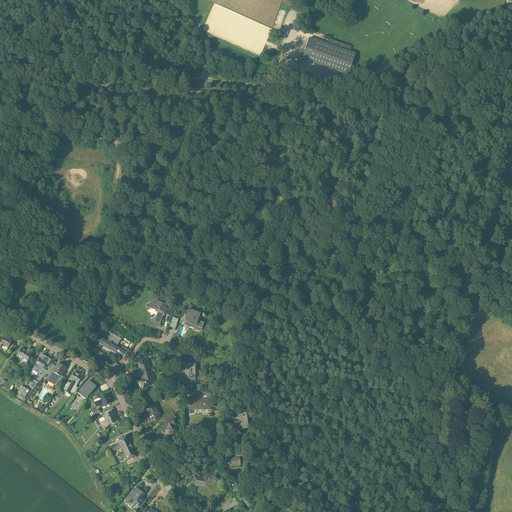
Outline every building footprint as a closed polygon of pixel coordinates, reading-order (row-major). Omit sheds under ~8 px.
[(274,21),(280,23),(285,12),(279,9),(274,21)] [(309,38),(302,59),(348,75),(355,54),(350,52),(351,48),(351,47),(329,39),(328,40),(327,44),(309,38)] [(168,299),(159,295),(158,299),(147,304),(149,309),(152,308),(155,309),(157,313),(156,316),(151,319),(150,322),(159,325),(162,317),(161,315),(164,314),(172,316),(174,310),(170,309),(168,310),(165,308),(168,299)] [(201,313),(189,309),(186,316),(187,317),(185,323),(190,325),(190,326),(194,327),(195,326),(202,328),(204,323),(198,321),(201,313)] [(178,319),(173,317),(169,327),(175,329),(178,319)] [(121,339),(111,333),(107,341),(100,337),(98,341),(98,340),(97,341),(98,341),(97,343),(104,347),(103,348),(110,352),(111,351),(116,354),(116,355),(116,354),(117,354),(117,356),(122,359),(123,358),(124,358),(127,353),(126,352),(127,350),(122,347),(120,349),(116,347),(121,339)] [(11,342),(4,338),(2,342),(0,340),(0,347),(2,344),(8,348),(11,342)] [(21,349),(17,356),(17,357),(21,359),(23,360),(23,359),(27,361),(26,363),(28,360),(31,354),(30,354),(33,350),(30,347),(26,351),(21,349)] [(41,355),(36,363),(34,367),(38,370),(39,367),(43,369),(46,363),(44,362),(46,358),(41,355)] [(151,374),(147,360),(137,363),(140,373),(139,373),(141,380),(138,381),(142,390),(155,383),(151,374)] [(66,368),(58,363),(56,367),(50,377),(49,379),(56,383),(58,380),(60,380),(62,377),(61,377),(66,368)] [(47,371),(45,374),(50,377),(56,367),(52,364),(47,371)] [(194,366),(186,366),(186,373),(175,373),(175,379),(183,379),(183,383),(194,383),(194,372),(194,366)] [(47,371),(43,369),(37,380),(40,381),(45,374),(47,371)] [(82,377),(74,373),(70,379),(72,381),(76,383),(78,384),(82,377)] [(88,381),(78,393),(85,399),(87,397),(89,395),(89,394),(92,397),(100,393),(97,386),(95,387),(88,381)] [(28,390),(21,387),(16,396),(24,399),(28,390)] [(210,393),(201,393),(201,397),(200,398),(192,398),(192,408),(199,408),(199,410),(210,410),(210,393)] [(107,395),(100,398),(101,400),(94,403),(95,407),(103,404),(104,406),(111,403),(108,398),(109,398),(109,397),(108,395),(107,395)] [(154,404),(150,406),(143,409),(145,414),(149,421),(154,419),(153,417),(159,415),(154,404)] [(114,409),(109,412),(109,413),(103,416),(106,421),(100,423),(103,428),(104,429),(103,429),(105,431),(105,430),(105,429),(108,425),(110,424),(111,425),(113,424),(113,423),(117,421),(114,416),(116,415),(114,409)] [(240,417),(233,419),(234,427),(237,427),(238,436),(241,442),(246,440),(243,430),(249,429),(246,412),(239,413),(240,417)] [(170,419),(166,421),(160,424),(161,427),(163,426),(164,429),(168,428),(168,429),(168,431),(169,430),(170,433),(176,430),(174,425),(175,425),(172,419),(176,417),(170,419)] [(126,436),(118,440),(119,443),(120,445),(129,441),(126,436)] [(129,441),(120,445),(121,447),(123,450),(131,446),(130,444),(129,441)] [(131,446),(123,450),(124,453),(125,455),(134,451),(131,446)] [(134,451),(125,455),(126,457),(128,461),(136,457),(136,456),(134,451)] [(240,458),(230,460),(232,467),(232,469),(240,468),(240,465),(241,465),(240,458)] [(216,473),(209,477),(208,475),(201,478),(194,477),(192,485),(205,487),(220,481),(216,473)] [(144,494),(136,488),(135,490),(134,489),(124,501),(129,504),(133,500),(137,503),(138,506),(140,508),(146,501),(142,497),(144,494)] [(234,498),(220,506),(223,510),(236,503),(242,500),(246,504),(248,502),(246,499),(245,500),(242,497),(238,499),(238,498),(235,499),(234,498)]
